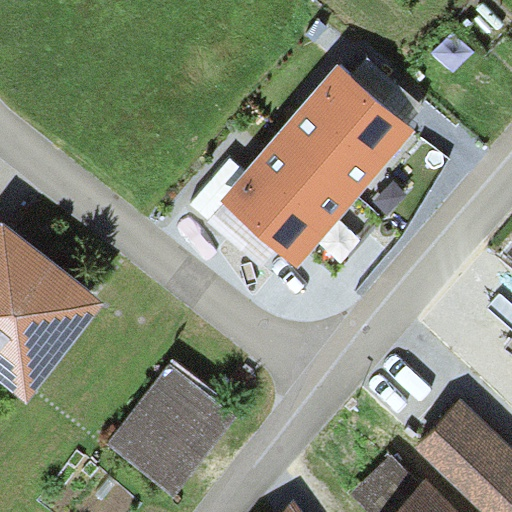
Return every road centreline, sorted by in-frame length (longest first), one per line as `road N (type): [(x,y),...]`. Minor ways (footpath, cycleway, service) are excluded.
road 1 (residential): [(323,379),(0,132)]
road 2 (residential): [(323,379),(511,164)]
road 3 (residential): [(212,511),(323,379)]
